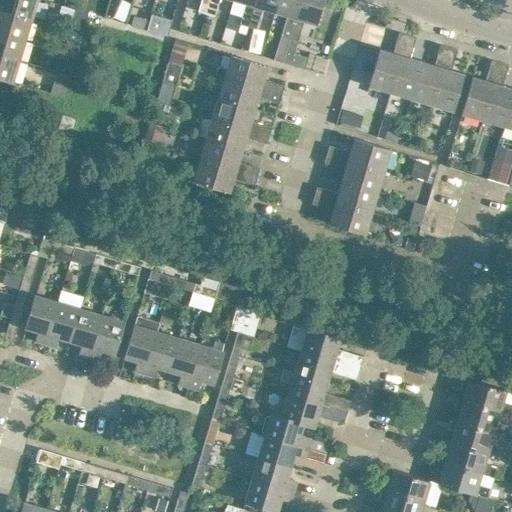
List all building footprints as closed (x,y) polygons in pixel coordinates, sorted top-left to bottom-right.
[(0,0),(0,10),(31,20),(37,0),(0,0)] [(204,14),(208,0),(200,0),(197,12),(204,14)] [(208,0),(204,14),(214,17),(219,0),(208,0)] [(246,27),(254,0),(233,0),(245,4),(239,24),(246,27)] [(274,12),(277,0),(254,0),(246,27),(256,29),(262,9),(274,12)] [(282,63),(300,0),(277,0),(274,12),(286,16),(273,60),(282,63)] [(324,0),(300,0),(282,63),(305,69),(308,58),(294,54),(303,21),(317,25),(324,0)] [(122,31),(126,12),(105,7),(100,26),(122,31)] [(169,29),(174,13),(153,7),(149,23),(169,29)] [(88,13),(75,9),(69,31),(81,34),(88,13)] [(0,33),(25,41),(31,20),(0,10),(0,33)] [(385,103),(389,92),(406,35),(398,32),(392,53),(379,49),(365,97),(385,103)] [(0,55),(19,61),(25,41),(0,33),(0,55)] [(409,98),(421,62),(409,58),(415,37),(406,35),(389,92),(409,98)] [(182,65),(188,43),(175,39),(168,61),(182,65)] [(431,104),(448,47),(440,45),(434,66),(421,62),(409,98),(431,104)] [(453,111),(464,75),(451,71),(457,50),(448,47),(431,104),(453,111)] [(0,79),(12,83),(19,61),(0,55),(0,79)] [(263,79),(267,66),(230,55),(224,77),(281,94),(284,86),(263,79)] [(482,120),(499,62),(491,60),(485,81),(472,77),(461,113),(482,120)] [(175,86),(182,65),(168,61),(162,82),(175,86)] [(503,126),(511,95),(511,89),(502,86),(508,65),(499,62),(482,120),(503,126)] [(258,96),(279,103),(281,94),(224,77),(218,98),(254,108),(258,96)] [(169,107),(175,86),(162,82),(156,103),(169,107)] [(511,128),(511,95),(503,126),(511,128)] [(250,121),(254,108),(218,98),(211,119),(269,135),(271,127),(250,121)] [(62,114),(57,132),(71,136),(77,118),(62,114)] [(245,138),(266,144),(269,135),(211,119),(205,139),(242,150),(245,138)] [(384,171),(390,150),(353,138),(350,152),(329,145),(326,154),(384,171)] [(153,156),(154,139),(143,139),(141,155),(153,156)] [(238,162),(242,150),(205,139),(199,160),(256,177),(259,168),(238,162)] [(377,192),(384,171),(326,154),(324,162),(345,169),(341,180),(377,192)] [(492,156),(486,189),(503,192),(509,159),(492,156)] [(233,179),(254,186),(256,177),(199,160),(193,181),(229,192),(233,179)] [(371,213),(377,192),(341,180),(337,193),(317,187),(314,196),(371,213)] [(365,234),(371,213),(314,196),(311,204),(332,210),(328,223),(365,234)] [(56,224),(48,222),(43,238),(51,241),(54,233),(56,224)] [(74,247),(76,239),(54,233),(51,241),(74,247)] [(46,258),(51,241),(43,238),(38,256),(46,258)] [(93,262),(95,254),(74,247),(71,255),(93,262)] [(38,256),(30,253),(24,275),(32,277),(38,256)] [(115,268),(118,260),(95,254),(93,262),(115,268)] [(140,267),(118,260),(115,268),(138,275),(140,267)] [(169,284),(172,277),(151,270),(148,278),(169,284)] [(25,300),(32,277),(24,275),(17,297),(25,300)] [(191,291),(194,283),(172,277),(169,284),(191,291)] [(214,298),(217,290),(218,282),(203,278),(201,285),(194,283),(191,291),(214,298)] [(219,282),(218,282),(217,290),(239,297),(242,289),(219,282)] [(44,344),(57,302),(35,295),(25,328),(38,332),(35,341),(44,344)] [(19,322),(25,300),(17,297),(11,319),(19,322)] [(68,341),(78,308),(57,302),(44,344),(55,347),(58,338),(68,341)] [(238,332),(245,310),(237,307),(230,330),(238,332)] [(88,357),(101,315),(78,308),(68,341),(81,345),(78,354),(88,357)] [(114,354),(124,322),(101,315),(88,357),(98,360),(101,351),(114,354)] [(12,344),(19,322),(11,319),(4,341),(12,344)] [(337,349),(340,338),(294,324),(287,347),(301,351),(360,369),(363,357),(337,349)] [(143,374),(156,331),(134,325),(124,358),(137,361),(134,371),(143,374)] [(168,371),(178,338),(156,331),(143,374),(154,377),(157,367),(168,371)] [(239,357),(246,334),(238,332),(231,354),(239,357)] [(187,387),(200,345),(178,338),(168,371),(181,374),(178,384),(187,387)] [(213,384),(223,352),(200,345),(187,387),(198,390),(200,380),(213,384)] [(330,372),(357,380),(360,369),(301,351),(294,372),(327,382),(330,372)] [(232,378),(239,357),(231,354),(224,376),(232,378)] [(324,393),(327,382),(294,372),(283,369),(280,380),(291,384),(288,395),(347,412),(350,401),(324,393)] [(225,400),(232,378),(224,376),(218,398),(225,400)] [(511,404),(502,402),(506,390),(463,377),(460,387),(466,389),(463,400),(499,411),(511,415),(511,410),(511,404)] [(317,416),(344,424),(347,412),(288,395),(282,415),(271,412),(271,413),(314,426),(317,416)] [(219,422),(225,400),(218,398),(211,419),(219,422)] [(496,422),(499,411),(463,400),(457,398),(454,408),(460,410),(457,420),(457,421),(493,432),(505,436),(508,426),(496,422)] [(329,444),(300,435),(303,424),(314,427),(314,426),(271,413),(270,416),(266,415),(262,430),(265,432),(264,435),(326,454),(329,444)] [(490,443),(493,432),(457,421),(457,420),(451,418),(448,429),(454,430),(451,441),(451,442),(487,452),(487,453),(499,456),(501,447),(490,443)] [(212,444),(219,422),(211,419),(204,441),(212,444)] [(323,463),(326,454),(264,435),(258,457),(290,467),(294,455),(323,463)] [(484,464),(487,453),(487,452),(451,442),(451,441),(444,439),(441,449),(448,451),(445,462),(481,473),(481,474),(492,477),(495,467),(484,464)] [(205,465),(212,444),(204,441),(197,463),(205,465)] [(60,464),(61,455),(40,449),(36,462),(58,469),(60,464)] [(81,470),(83,462),(61,455),(60,464),(81,470)] [(287,479),(290,467),(258,457),(251,479),(293,492),(296,482),(287,479)] [(477,485),(481,474),(481,473),(445,462),(438,460),(435,470),(442,472),(439,482),(432,481),(432,482),(441,485),(478,495),(486,498),(489,488),(477,485)] [(102,476),(105,468),(83,462),(81,470),(102,476)] [(198,488),(205,465),(197,463),(190,486),(198,488)] [(124,483),(127,475),(105,468),(102,476),(124,483)] [(432,482),(418,478),(387,468),(384,478),(390,480),(387,491),(423,502),(423,503),(435,506),(441,485),(432,482)] [(146,490),(149,481),(127,475),(124,483),(146,490)] [(290,502),(293,492),(251,479),(245,501),(277,511),(281,499),(290,502)] [(172,488),(149,481),(146,490),(170,496),(172,488)] [(420,511),(423,503),(423,502),(387,491),(381,489),(378,499),(384,501),(381,511),(420,511)] [(489,511),(493,500),(486,498),(478,495),(473,511),(489,511)] [(181,511),(185,500),(177,497),(172,511),(181,511)] [(44,511),(45,509),(24,502),(20,511),(44,511)]
